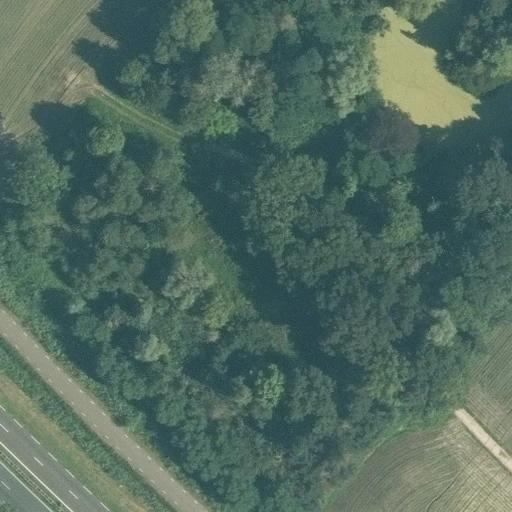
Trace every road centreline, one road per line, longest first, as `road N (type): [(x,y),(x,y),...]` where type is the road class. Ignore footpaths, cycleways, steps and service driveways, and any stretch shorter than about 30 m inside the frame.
road 1 (unclassified): [(0,315),(198,511)]
road 2 (trunk): [(94,511),(0,418)]
